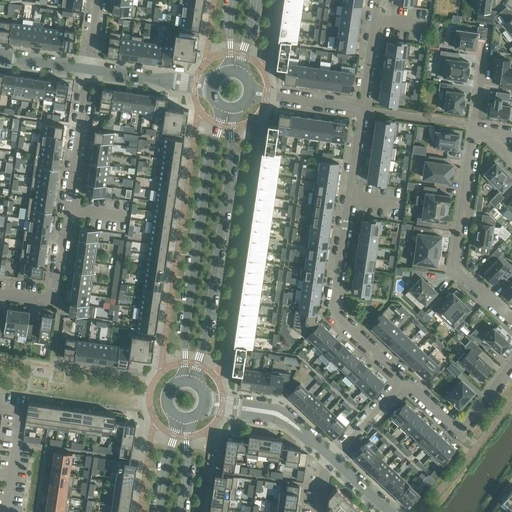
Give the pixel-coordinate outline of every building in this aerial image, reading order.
[(82,0),(57,0),(57,6),(81,9),(82,0)] [(283,0),(282,8),(301,10),(302,0),(283,0)] [(340,0),(339,5),(361,8),(361,0),(340,0)] [(495,11),(489,10),(490,0),(478,0),(477,10),(478,11),(477,21),(493,24),(495,11)] [(137,6),(113,3),(112,14),(136,17),(137,6)] [(179,4),(177,15),(201,19),(203,8),(179,4)] [(342,6),(341,16),(359,19),(361,8),(339,5),(339,6),(342,6)] [(511,36),(511,14),(506,7),(494,17),(502,27),(504,26),(511,36)] [(282,8),(281,18),(299,21),(301,10),(282,8)] [(201,19),(177,15),(177,16),(182,16),(180,27),(199,30),(201,19)] [(341,16),(339,27),(357,30),(359,19),(341,16)] [(281,18),(279,29),(297,32),(299,21),(281,18)] [(0,40),(8,41),(11,22),(0,20),(0,40)] [(8,41),(19,43),(22,24),(11,23),(12,22),(11,22),(8,41)] [(19,43),(30,44),(32,26),(22,24),(19,43)] [(30,44),(40,46),(43,28),(32,26),(30,44)] [(477,32),(457,29),(458,29),(456,29),(456,30),(456,32),(454,31),(453,39),(455,39),(454,46),(454,47),(455,47),(462,48),(462,49),(467,50),(468,49),(474,50),(476,50),(476,49),(477,38),(485,39),(487,28),(478,26),(477,32)] [(335,37),(356,40),(357,30),(339,27),(338,37),(335,37)] [(40,46),(51,47),(54,29),(43,28),(40,46)] [(51,47),(62,49),(65,30),(64,30),(64,31),(54,29),(51,47)] [(280,41),(290,42),(296,43),(297,32),(279,29),(278,40),(280,41)] [(65,30),(62,49),(73,51),(76,32),(65,30)] [(107,56),(118,57),(122,34),(110,32),(107,56)] [(176,33),(174,46),(173,56),(195,59),(198,37),(176,33)] [(118,57),(129,59),(132,36),(131,40),(121,39),(122,34),(118,57)] [(129,59),(139,60),(143,37),(132,36),(129,59)] [(139,60),(150,62),(152,43),(143,42),(143,37),(139,60)] [(356,40),(335,37),(333,48),(354,51),(356,40)] [(280,41),(278,55),(288,56),(290,42),(280,41)] [(387,42),(386,55),(408,58),(410,45),(406,45),(406,43),(396,41),(396,43),(387,42)] [(150,62),(160,63),(163,45),(152,43),(150,62)] [(163,45),(160,63),(172,65),(173,56),(174,46),(163,44),(163,45)] [(469,67),(467,67),(468,62),(458,60),(459,54),(441,51),(437,76),(465,80),(466,75),(468,75),(469,67)] [(276,68),(285,69),(286,69),(287,63),(287,64),(288,56),(278,55),(276,68)] [(386,55),(384,67),(402,69),(404,58),(408,58),(386,55)] [(503,81),(502,88),(511,89),(511,67),(508,67),(509,60),(495,58),(492,80),(503,81)] [(284,82),(295,83),(297,65),(287,64),(287,63),(286,69),(285,69),(284,82)] [(295,83),(306,85),(308,67),(297,65),(295,83)] [(306,85),(316,87),(319,68),(308,67),(306,85)] [(384,67),(382,78),(401,81),(402,69),(384,67)] [(316,87),(327,88),(330,70),(319,68),(316,87)] [(327,88),(338,90),(340,71),(330,70),(327,88)] [(340,71),(338,90),(349,91),(350,83),(352,83),(354,73),(340,71)] [(10,99),(11,99),(14,76),(4,74),(1,93),(11,94),(10,99)] [(11,99),(22,100),(25,77),(14,76),(11,99)] [(22,100),(32,102),(36,79),(25,77),(22,100)] [(382,78),(380,90),(399,93),(401,81),(382,78)] [(33,97),(44,99),(46,80),(36,79),(32,102),(33,102),(33,97)] [(54,101),(57,82),(46,80),(44,99),(54,100),(54,101)] [(57,82),(54,101),(65,102),(68,83),(57,82)] [(453,85),(440,83),(439,90),(447,91),(444,110),(445,110),(460,113),(461,113),(461,112),(462,106),(463,107),(463,106),(464,100),(464,99),(463,99),(463,94),(464,94),(464,93),(463,93),(452,91),(453,85)] [(99,112),(110,114),(113,90),(102,88),(99,107),(99,111),(99,112)] [(111,108),(121,110),(124,92),(113,90),(110,114),(111,108)] [(399,93),(380,90),(379,103),(387,104),(387,106),(397,107),(399,93)] [(121,110),(132,112),(135,93),(124,92),(121,110)] [(486,113),(486,114),(488,115),(488,114),(488,115),(492,115),(498,116),(500,116),(509,118),(510,118),(510,117),(511,107),(511,105),(511,101),(509,101),(510,94),(496,92),(495,98),(489,97),(488,102),(488,103),(487,113),(486,113)] [(132,112),(143,113),(145,95),(135,93),(132,112)] [(153,115),(156,96),(145,95),(143,113),(153,115)] [(153,115),(164,117),(165,107),(166,107),(167,98),(156,96),(153,115)] [(164,117),(162,129),(184,133),(188,110),(166,107),(165,107),(164,117)] [(279,114),(277,126),(278,126),(277,132),(287,134),(290,115),(279,114)] [(301,117),(290,115),(287,134),(298,135),(301,117)] [(312,118),(301,117),(298,135),(309,137),(312,118)] [(322,120),(312,118),(309,137),(320,138),(322,120)] [(333,122),(322,120),(320,138),(330,140),(333,122)] [(376,121),(374,133),(397,136),(398,124),(394,123),(395,121),(385,120),(384,122),(376,121)] [(344,123),(333,122),(330,140),(344,142),(345,132),(343,132),(344,123)] [(39,133),(38,133),(62,137),(64,126),(45,123),(43,134),(39,133)] [(268,125),(266,138),(276,140),(277,132),(278,126),(277,126),(268,125)] [(95,130),(94,139),(113,142),(114,132),(95,130)] [(436,131),(435,131),(435,132),(433,145),(433,146),(434,146),(436,146),(436,149),(444,150),(444,148),(456,149),(456,150),(457,150),(457,149),(457,146),(458,139),(459,136),(459,135),(458,134),(458,135),(436,131)] [(38,133),(37,144),(61,148),(62,137),(38,133)] [(374,133),(372,145),(391,148),(392,136),(396,137),(397,136),(374,133)] [(165,136),(163,148),(182,150),(184,139),(173,138),(165,136)] [(266,138),(264,152),(274,154),(276,140),(266,138)] [(94,139),(92,150),(110,153),(112,144),(113,142),(94,139)] [(37,144),(35,155),(59,158),(61,148),(37,144)] [(372,145),(371,157),(389,159),(391,148),(372,145)] [(426,147),(414,145),(413,153),(425,155),(426,147)] [(163,148),(161,158),(180,161),(182,150),(163,148)] [(92,150),(90,161),(109,163),(110,153),(92,150)] [(262,152),(260,163),(278,166),(280,154),(274,154),(264,152),(262,152)] [(35,155),(34,165),(58,169),(59,158),(35,155)] [(443,158),(428,156),(428,162),(426,161),(423,178),(449,181),(449,180),(452,181),(453,175),(450,174),(451,165),(442,164),(443,158)] [(371,157),(369,169),(391,172),(391,171),(387,171),(389,159),(371,157)] [(161,158),(160,169),(179,172),(180,161),(161,158)] [(90,161),(89,172),(107,174),(109,163),(90,161)] [(316,171),(337,175),(339,163),(320,161),(319,171),(316,171)] [(511,179),(511,178),(502,169),(496,162),(484,174),(490,179),(488,181),(494,187),(496,185),(502,190),(511,179)] [(260,163),(258,174),(276,176),(278,166),(260,163)] [(32,176),(56,180),(58,169),(34,165),(34,166),(38,167),(37,176),(32,176)] [(160,169),(158,180),(177,182),(179,172),(160,169)] [(391,172),(369,169),(367,181),(376,182),(375,184),(385,186),(386,184),(390,184),(391,172)] [(316,171),(314,182),(335,185),(337,175),(316,171)] [(89,172),(87,182),(106,185),(107,174),(89,172)] [(258,174),(257,184),(275,187),(276,176),(258,174)] [(32,176),(31,187),(54,190),(56,180),(32,176)] [(158,180),(157,190),(176,193),(177,182),(158,180)] [(106,185),(87,182),(85,195),(104,198),(106,185)] [(313,192),(313,193),(334,196),(335,185),(314,182),(314,183),(317,183),(316,193),(313,192)] [(257,184),(255,195),(273,198),(275,187),(257,184)] [(425,198),(424,206),(447,209),(447,204),(448,204),(449,204),(450,196),(449,196),(436,194),(437,188),(424,186),(422,197),(425,198)] [(29,197),(29,198),(53,201),(54,190),(31,187),(35,188),(34,198),(29,197)] [(157,190),(155,201),(174,204),(176,193),(157,190)] [(313,193),(311,204),(332,207),(334,196),(313,193)] [(490,201),(495,206),(503,197),(498,193),(490,201)] [(510,194),(501,203),(511,213),(511,196),(510,195),(510,194)] [(255,195),(254,206),(272,208),(273,198),(255,195)] [(29,198),(28,208),(51,212),(53,201),(29,198)] [(155,201),(154,212),(173,215),(174,204),(155,201)] [(314,204),(312,215),(331,217),(332,207),(311,204),(314,204)] [(254,206),(252,217),(270,219),(272,208),(254,206)] [(447,209),(424,206),(423,214),(418,213),(416,224),(431,226),(432,220),(445,222),(446,222),(447,214),(446,214),(447,209)] [(28,208),(26,219),(50,223),(51,212),(28,208)] [(154,212),(152,223),(171,225),(173,215),(154,212)] [(312,215),(311,225),(329,228),(331,217),(312,215)] [(482,224),(478,224),(475,245),(490,247),(492,232),(497,232),(505,239),(510,233),(502,226),(500,229),(493,228),(494,220),(489,216),(483,215),(482,224)] [(252,217),(251,227),(269,230),(270,219),(252,217)] [(24,229),(24,230),(48,233),(50,223),(26,219),(26,220),(31,220),(29,230),(24,229)] [(362,220),(360,232),(378,235),(380,221),(370,219),(370,221),(362,220)] [(152,223),(150,233),(169,236),(171,225),(152,223)] [(306,235),(306,236),(328,239),(329,228),(311,225),(309,236),(306,235)] [(418,234),(416,248),(441,251),(441,250),(442,250),(442,237),(430,235),(431,229),(431,228),(413,226),(412,233),(418,234)] [(251,227),(249,238),(267,241),(269,230),(251,227)] [(81,228),(79,240),(97,243),(99,230),(81,228)] [(24,230),(23,241),(47,244),(48,233),(24,230)] [(117,232),(103,232),(103,239),(117,240),(117,232)] [(360,232),(358,244),(376,247),(378,235),(360,232)] [(150,233),(149,244),(168,247),(169,236),(150,233)] [(306,236),(305,246),(326,249),(328,239),(306,236)] [(249,238),(247,249),(265,251),(267,241),(249,238)] [(79,240),(77,251),(96,254),(97,243),(79,240)] [(23,241),(21,251),(45,255),(47,244),(23,241)] [(149,244),(147,255),(166,258),(168,247),(149,244)] [(358,244),(356,256),(375,259),(376,247),(358,244)] [(308,247),(306,257),(325,260),(326,249),(305,246),(305,247),(308,247)] [(441,251),(416,248),(414,262),(412,262),(411,269),(412,269),(422,270),(425,271),(425,270),(426,264),(438,265),(441,253),(441,251)] [(247,249),(246,259),(264,262),(265,251),(247,249)] [(482,273),(493,284),(508,268),(497,258),(501,253),(496,249),(487,259),(491,263),(482,273)] [(21,251),(20,262),(44,265),(45,255),(21,251)] [(77,251),(76,262),(94,264),(96,254),(77,251)] [(147,255),(146,266),(165,268),(166,258),(147,255)] [(356,256),(355,268),(373,271),(375,259),(356,256)] [(302,267),(302,268),(323,271),(325,260),(306,257),(305,268),(302,267)] [(246,259),(244,270),(262,273),(264,262),(246,259)] [(44,265),(20,262),(18,273),(23,274),(42,277),(44,265)] [(76,262),(74,272),(93,275),(94,264),(76,262)] [(473,264),(469,268),(473,272),(477,268),(473,264)] [(146,266),(144,276),(163,279),(165,268),(146,266)] [(302,268),(300,278),(321,282),(323,271),(302,268)] [(355,268),(353,280),(371,282),(373,271),(355,268)] [(244,270),(243,281),(261,283),(262,273),(244,270)] [(74,272),(73,283),(91,286),(93,275),(74,272)] [(511,273),(510,276),(511,278),(511,281),(502,292),(511,301),(511,273)] [(144,276),(143,287),(162,290),(163,279),(144,276)] [(437,292),(421,277),(409,289),(425,304),(437,292)] [(303,279),(301,290),(320,292),(321,282),(300,278),(300,279),(303,279)] [(371,282),(353,280),(351,292),(360,293),(359,295),(369,297),(371,282)] [(243,281),(241,292),(259,294),(261,283),(243,281)] [(91,286),(73,283),(71,294),(90,296),(91,286)] [(143,287),(141,298),(160,300),(162,290),(143,287)] [(301,290),(300,300),(318,303),(320,292),(301,290)] [(430,308),(443,320),(461,301),(459,298),(461,295),(456,290),(453,293),(452,292),(452,293),(444,301),(440,297),(430,308)] [(241,292),(240,302),(258,305),(259,294),(241,292)] [(71,294),(70,304),(89,307),(89,305),(88,305),(90,296),(71,294)] [(141,298),(140,308),(159,311),(160,300),(141,298)] [(295,310),(295,311),(317,314),(318,303),(300,300),(298,311),(295,310)] [(461,301),(443,320),(452,328),(453,326),(458,331),(466,322),(462,318),(469,309),(470,310),(470,309),(469,308),(472,305),(466,300),(464,303),(461,301)] [(240,302),(238,313),(256,316),(258,305),(240,302)] [(89,307),(70,304),(68,314),(87,317),(89,307)] [(3,337),(14,339),(18,310),(7,308),(5,320),(0,319),(0,331),(4,332),(3,337)] [(140,308),(138,319),(157,322),(159,311),(140,308)] [(416,315),(420,318),(425,313),(421,309),(416,315)] [(30,312),(18,310),(14,339),(15,339),(15,334),(32,337),(34,324),(28,324),(30,312)] [(293,327),(305,339),(320,323),(316,319),(317,314),(295,311),(293,327)] [(32,337),(32,341),(50,344),(54,315),(42,313),(40,325),(34,324),(32,337)] [(238,313),(237,324),(255,326),(256,316),(238,313)] [(371,328),(380,337),(393,323),(382,313),(375,320),(377,322),(371,328)] [(425,313),(420,318),(426,324),(431,318),(425,313)] [(155,336),(155,333),(157,322),(138,319),(136,330),(150,332),(150,335),(155,336)] [(308,337),(315,344),(328,331),(320,323),(305,339),(306,339),(308,337)] [(380,337),(389,345),(402,331),(393,323),(380,337)] [(237,324),(235,334),(253,337),(255,326),(237,324)] [(491,345),(500,353),(510,343),(504,337),(505,336),(500,332),(499,333),(493,327),(484,338),(481,335),(477,340),(487,350),(491,345)] [(321,353),(321,354),(336,338),(328,331),(315,344),(323,351),(321,353)] [(389,345),(398,353),(410,339),(402,331),(389,345)] [(236,346),(246,347),(251,348),(253,337),(235,334),(233,345),(236,346)] [(132,335),(130,347),(129,357),(151,361),(155,338),(132,335)] [(63,357),(74,359),(77,340),(66,338),(63,357)] [(321,354),(329,361),(344,345),(336,338),(321,354)] [(398,353),(407,361),(419,348),(410,339),(398,353)] [(74,359),(85,360),(88,342),(77,340),(74,359)] [(464,366),(480,380),(491,368),(477,355),(482,350),(471,340),(465,347),(469,351),(466,355),(464,353),(459,359),(458,360),(457,362),(463,368),(464,366)] [(85,360),(96,362),(98,343),(88,342),(85,360)] [(96,362),(106,363),(109,345),(98,343),(96,362)] [(106,363),(117,365),(120,346),(119,346),(109,345),(106,363)] [(331,359),(339,366),(352,353),(344,345),(329,361),(331,359)] [(120,346),(117,365),(128,367),(129,357),(130,347),(120,346)] [(236,346),(234,359),(244,360),(246,347),(236,346)] [(407,361),(415,369),(431,353),(430,353),(428,355),(419,348),(407,361)] [(344,375),(345,376),(360,360),(352,353),(339,366),(346,373),(344,375)] [(431,353),(415,369),(424,378),(430,372),(432,373),(439,366),(437,364),(440,361),(431,353)] [(284,357),(284,363),(291,365),(292,358),(284,357)] [(232,373),(241,374),(242,370),(243,370),(244,360),(234,359),(232,373)] [(345,376),(353,383),(367,367),(360,360),(345,376)] [(461,372),(452,363),(447,368),(456,377),(461,372)] [(360,390),(361,391),(375,375),(367,367),(353,383),(353,384),(355,381),(362,388),(360,390)] [(239,386),(250,388),(252,371),(243,370),(242,370),(241,374),(239,386)] [(250,388),(259,389),(262,373),(252,371),(250,388)] [(259,389),(269,391),(272,371),(271,371),(271,374),(262,373),(259,389)] [(272,371),(269,391),(280,392),(283,373),(272,371)] [(375,375),(361,391),(369,398),(371,396),(372,398),(379,390),(378,389),(384,383),(375,375)] [(447,396),(449,398),(452,401),(451,403),(457,409),(459,407),(460,409),(467,402),(465,400),(473,392),(461,381),(447,396)] [(288,395),(297,403),(308,391),(300,383),(288,395)] [(297,403),(304,410),(315,397),(308,391),(297,403)] [(304,410),(311,416),(322,404),(315,397),(304,410)] [(25,425),(36,427),(40,404),(28,402),(25,425)] [(391,419),(399,426),(414,411),(405,403),(399,409),(398,408),(391,415),(393,416),(391,419)] [(36,427),(47,428),(50,405),(40,404),(36,427)] [(311,416),(318,423),(329,411),(322,404),(311,416)] [(47,428),(58,430),(61,407),(50,405),(47,428)] [(68,431),(72,408),(61,407),(58,430),(59,425),(69,427),(68,431)] [(68,431),(79,433),(82,410),(72,408),(68,431)] [(79,433),(90,434),(93,411),(82,410),(79,433)] [(90,434),(100,436),(104,413),(93,411),(90,434)] [(318,423),(325,429),(336,417),(329,411),(318,423)] [(399,426),(407,434),(421,418),(414,411),(399,426)] [(112,433),(113,433),(114,421),(115,415),(104,413),(100,436),(112,438),(112,433)] [(336,417),(325,429),(333,437),(338,432),(339,433),(346,426),(336,417)] [(414,441),(415,441),(429,425),(421,418),(407,434),(409,432),(416,439),(414,441)] [(122,434),(134,436),(135,424),(114,421),(113,433),(122,434)] [(415,441),(423,449),(437,433),(429,425),(415,441)] [(429,456),(430,457),(445,440),(437,433),(423,449),(430,456),(429,456)] [(134,436),(122,434),(120,448),(119,456),(131,457),(134,436)] [(249,434),(248,441),(249,441),(247,453),(246,452),(246,457),(257,459),(258,454),(260,436),(249,434)] [(271,437),(260,436),(258,454),(268,456),(267,460),(268,460),(271,437)] [(282,439),(271,437),(268,460),(278,462),(281,446),(282,439)] [(227,438),(225,449),(237,450),(237,451),(246,452),(247,453),(249,441),(248,441),(227,438)] [(445,440),(430,457),(439,465),(442,462),(443,464),(450,456),(448,455),(454,449),(445,440)] [(354,457),(363,465),(374,453),(364,444),(358,451),(359,452),(354,457)] [(300,448),(281,446),(278,462),(279,462),(280,457),(285,458),(284,465),(298,467),(300,448)] [(237,450),(225,449),(222,471),(234,473),(237,451),(237,450)] [(54,451),(52,462),(71,465),(72,454),(54,451)] [(363,465),(370,472),(381,459),(374,453),(363,465)] [(297,477),(305,478),(307,456),(300,455),(299,466),(297,477)] [(370,472),(377,478),(388,466),(381,459),(370,472)] [(113,460),(112,471),(135,474),(137,463),(113,460)] [(52,462),(51,473),(74,476),(69,475),(71,465),(52,462)] [(377,478),(384,485),(395,472),(388,466),(377,478)] [(428,476),(433,481),(440,474),(435,469),(428,476)] [(117,472),(115,482),(133,485),(135,474),(112,471),(117,472)] [(384,485),(391,491),(402,479),(395,472),(384,485)] [(51,473),(49,484),(72,487),(74,476),(51,473)] [(213,485),(236,489),(236,488),(232,487),(233,476),(215,474),(213,485)] [(428,476),(424,479),(428,486),(433,483),(428,476)] [(391,491),(398,498),(409,486),(402,479),(391,491)] [(115,482),(113,493),(132,496),(133,485),(115,482)] [(49,484),(48,494),(71,498),(71,497),(66,497),(68,486),(72,487),(49,484)] [(273,502),(296,506),(299,486),(287,484),(286,491),(280,491),(278,503),(273,502)] [(212,496),(235,499),(236,489),(213,485),(212,496)] [(409,486),(398,498),(406,506),(411,500),(412,502),(419,495),(409,486)] [(326,511),(361,511),(336,488),(328,496),(326,511)] [(507,511),(511,506),(511,489),(511,490),(511,489),(507,494),(508,494),(502,500),(510,508),(507,511)] [(107,503),(130,506),(132,496),(113,493),(112,503),(107,503)] [(48,494),(46,505),(69,508),(71,498),(48,494)] [(210,507),(228,509),(230,499),(235,500),(235,499),(212,496),(210,507)] [(273,502),(271,511),(295,511),(296,506),(273,502)] [(107,503),(105,511),(129,511),(130,506),(107,503)]
